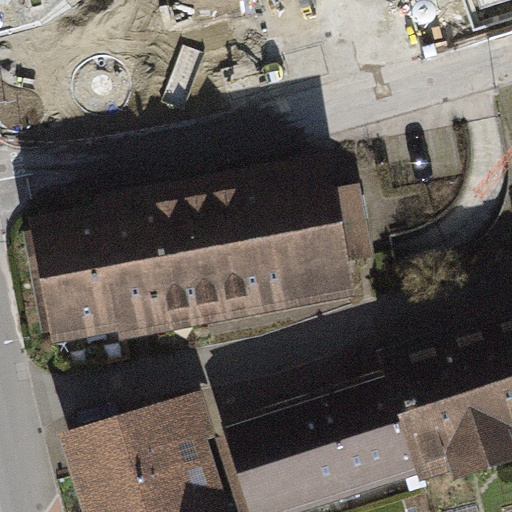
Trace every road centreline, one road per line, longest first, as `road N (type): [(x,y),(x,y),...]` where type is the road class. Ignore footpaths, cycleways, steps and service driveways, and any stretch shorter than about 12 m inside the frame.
road 1 (residential): [(0,182),(201,144),(511,52)]
road 2 (tertiary): [(0,381),(29,511)]
